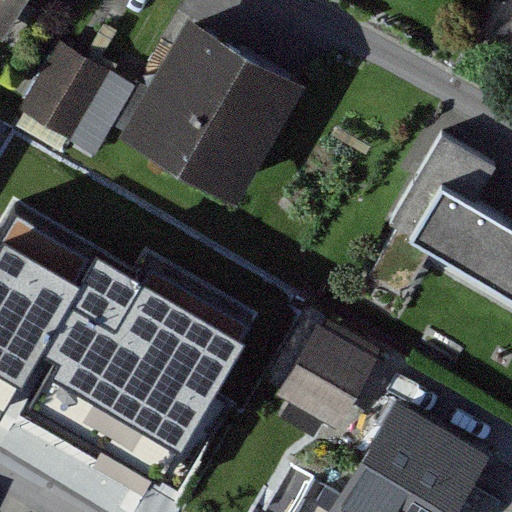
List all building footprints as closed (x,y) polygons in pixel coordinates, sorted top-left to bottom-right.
[(25,0),(0,0),(0,29),(7,33),(25,0)] [(98,124),(138,57),(65,13),(25,81),(98,124)] [(314,80),(199,14),(135,126),(249,193),(314,80)] [(511,219),(448,184),(417,240),(511,292),(511,219)] [(269,318),(128,230),(85,299),(127,326),(102,367),(201,429),(269,318)] [(383,357),(334,329),(297,391),(346,419),(383,357)] [(459,511),(495,443),(414,400),(361,500),(354,511),(459,511)] [(320,479),(302,511),(354,511),(361,500),(320,479)]
